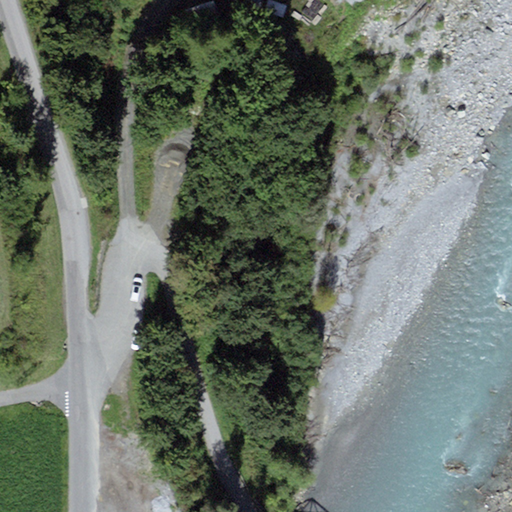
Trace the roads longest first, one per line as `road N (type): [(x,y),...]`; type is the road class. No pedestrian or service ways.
road 1 (unclassified): [(8,0),(58,165),(76,260),(83,385)]
road 2 (track): [(249,511),(211,437),(161,274),(130,258)]
road 3 (track): [(130,258),(118,109),(131,39),(159,0)]
road 4 (unclassified): [(83,385),(81,511)]
road 5 (track): [(130,258),(117,329),(103,352),(82,354)]
